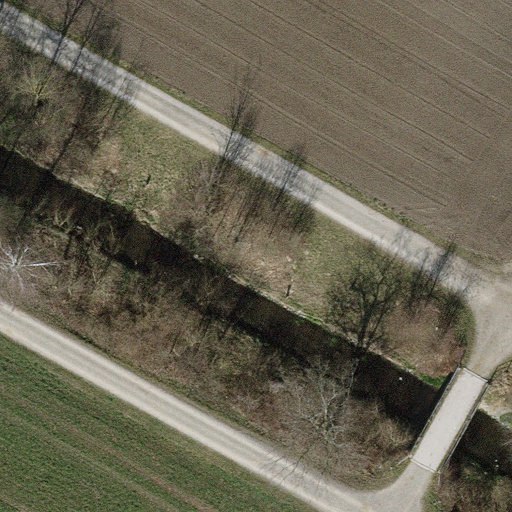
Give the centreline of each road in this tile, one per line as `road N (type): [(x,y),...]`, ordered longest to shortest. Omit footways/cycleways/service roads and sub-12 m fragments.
road 1 (track): [(511,300),(0,23)]
road 2 (track): [(0,314),(350,511)]
road 3 (track): [(511,325),(396,511)]
